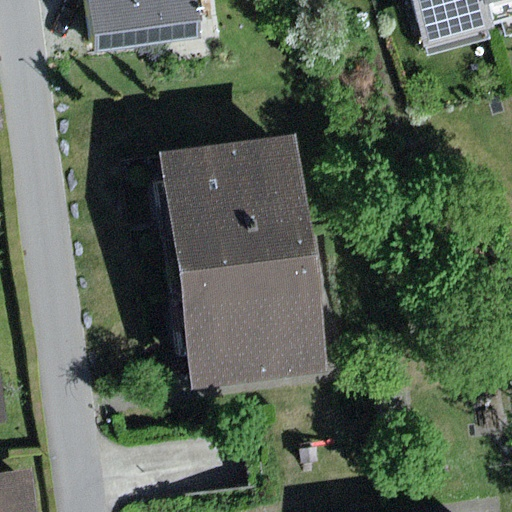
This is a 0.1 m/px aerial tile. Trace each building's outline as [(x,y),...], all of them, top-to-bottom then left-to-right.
[(72,0),(78,46),(185,34),(181,0),(72,0)] [(511,0),(397,0),(407,36),(511,6),(511,0)] [(274,129),(141,146),(171,382),(304,366),(289,248),(274,129)] [(0,463),(0,496),(22,494),(18,461),(0,463)] [(0,496),(0,511),(24,511),(22,494),(0,496)]
